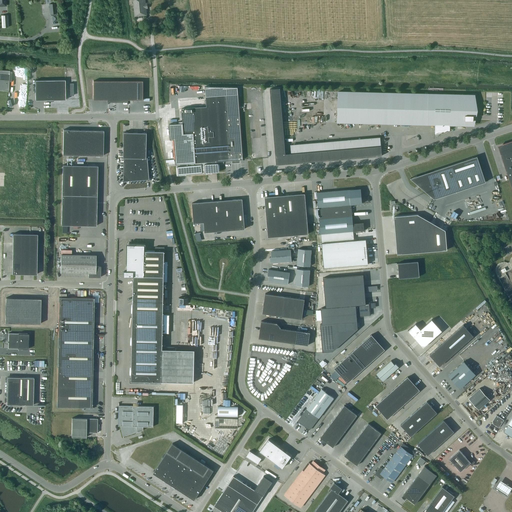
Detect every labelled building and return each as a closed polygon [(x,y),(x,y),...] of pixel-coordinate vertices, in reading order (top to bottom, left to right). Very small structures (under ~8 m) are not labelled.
[(133,0),(135,16),(145,15),(143,0),(133,0)] [(55,3),(49,4),(50,14),(51,14),(51,16),(52,16),(57,15),(57,13),(56,14),(56,11),(55,3)] [(0,90),(8,91),(9,70),(0,69),(0,90)] [(35,80),(35,100),(65,100),(65,80),(35,80)] [(143,81),(93,81),(93,100),(108,100),(108,102),(128,102),(128,100),(143,100),(143,81)] [(179,124),(169,124),(170,140),(174,139),(175,164),(178,164),(179,166),(177,166),(178,175),(202,173),(202,170),(205,170),(205,173),(213,172),(213,171),(215,171),(215,172),(219,172),(218,163),(216,163),(216,161),(243,159),(238,94),(238,87),(205,87),(206,97),(206,107),(182,108),(182,121),(179,122),(179,124)] [(272,88),(278,164),(384,155),(383,145),(287,153),(282,87),(272,88)] [(337,122),(392,123),(435,124),(435,135),(450,130),(450,125),(472,125),(473,120),(473,115),(473,95),(338,92),(337,122)] [(63,155),(103,156),(103,130),(63,130),(63,155)] [(125,175),(129,179),(147,178),(147,158),(146,158),(147,133),(124,132),(123,158),(125,158),(125,175)] [(511,144),(499,149),(511,188),(511,144)] [(443,196),(442,194),(484,180),(485,182),(486,182),(477,156),(434,170),(434,171),(415,177),(429,193),(428,193),(434,199),(443,196)] [(61,225),(96,226),(97,166),(62,165),(61,225)] [(360,189),(317,192),(318,207),(321,232),(321,234),(324,268),(368,264),(365,239),(354,240),(353,231),(364,230),(364,222),(353,223),(351,204),(362,203),(360,189)] [(265,197),(268,237),(308,234),(305,193),(265,197)] [(245,229),(243,214),(242,199),(202,202),(192,203),(194,223),(204,222),(205,232),(245,229)] [(394,219),(394,223),(395,223),(395,228),(395,232),(395,233),(396,238),(395,238),(396,242),(396,247),(396,251),(397,254),(399,254),(447,250),(445,230),(440,227),(436,225),(437,225),(430,221),(428,221),(425,221),(424,218),(423,217),(419,218),(419,215),(418,214),(396,216),(394,216),(394,219)] [(12,274),(36,274),(37,234),(13,234),(12,274)] [(128,244),(127,270),(124,270),(124,276),(133,275),(131,381),(161,381),(163,316),(164,251),(144,251),(144,245),(128,244)] [(271,251),(271,257),(270,257),(270,263),(292,261),(291,249),(271,251)] [(298,249),(297,265),(310,266),(311,250),(298,249)] [(95,266),(96,255),(71,254),(61,254),(60,254),(60,272),(88,273),(88,277),(100,277),(100,266),(95,266)] [(399,278),(419,276),(418,261),(398,263),(399,278)] [(268,281),(288,284),(290,272),(268,269),(268,275),(269,275),(268,281)] [(297,269),(295,285),(309,286),(310,270),(297,269)] [(322,324),(320,324),(323,352),(333,351),(358,329),(357,321),(357,316),(370,315),(369,304),(366,304),(363,274),(323,278),(326,308),(321,308),(322,324)] [(305,299),(265,293),(262,313),(302,319),(305,299)] [(92,398),(94,298),(59,297),(57,407),(88,407),(88,408),(93,409),(93,398),(92,398)] [(40,323),(41,298),(6,298),(5,323),(40,323)] [(432,319),(421,329),(416,324),(408,331),(423,347),(442,331),(432,319)] [(308,345),(310,332),(280,328),(280,327),(277,323),(261,321),(259,334),(259,338),(308,345)] [(191,322),(181,322),(181,345),(191,345),(191,322)] [(463,324),(430,355),(440,366),(473,336),(463,324)] [(8,333),(8,348),(28,349),(29,334),(8,333)] [(347,383),(355,376),(385,349),(371,334),(334,368),(347,383)] [(383,381),(392,373),(399,367),(395,363),(394,364),(391,360),(376,374),(383,381)] [(464,361),(448,375),(460,388),(475,374),(464,361)] [(7,377),(6,404),(33,404),(34,377),(7,377)] [(408,377),(375,405),(387,419),(419,390),(408,377)] [(478,409),(490,399),(480,388),(468,398),(478,409)] [(310,430),(334,398),(322,389),(298,421),(310,430)] [(400,425),(411,436),(437,413),(427,401),(400,425)] [(123,436),(143,430),(143,426),(153,426),(154,406),(119,405),(119,403),(119,412),(119,418),(120,425),(121,431),(123,436),(123,437),(124,437),(123,436)] [(320,437),(333,447),(357,415),(344,405),(320,437)] [(238,406),(218,406),(218,416),(238,416),(238,406)] [(496,415),(493,420),(495,422),(493,424),(498,427),(502,422),(503,422),(504,420),(496,415)] [(215,417),(215,427),(238,427),(238,417),(215,417)] [(72,418),(71,437),(86,437),(86,432),(97,432),(97,419),(72,418)] [(454,431),(444,420),(417,444),(428,455),(454,431)] [(344,455),(357,465),(381,433),(368,423),(344,455)] [(454,442),(464,433),(462,431),(453,440),(454,442)] [(282,467),(291,455),(269,439),(260,451),(282,467)] [(194,500),(214,470),(172,443),(153,473),(194,500)] [(383,475),(392,482),(413,455),(400,446),(383,469),(380,467),(375,474),(381,478),(383,475)] [(459,449),(449,459),(460,471),(469,464),(472,466),(475,461),(470,459),(469,460),(459,449)] [(261,458),(250,451),(246,456),(258,463),(261,458)] [(420,457),(417,462),(421,465),(425,461),(420,457)] [(325,470),(313,461),(311,464),(309,462),(284,494),(301,507),(325,474),(322,473),(325,470)] [(418,474),(403,494),(415,503),(430,483),(437,475),(425,465),(418,474)] [(252,511),(258,504),(263,495),(233,476),(214,506),(222,511),(221,511),(252,511)] [(511,489),(500,481),(495,489),(506,496),(511,489)] [(313,511),(338,511),(348,500),(338,493),(342,488),(334,483),(328,491),(329,491),(314,511),(313,511)] [(442,486),(422,511),(441,511),(454,495),(442,486)]
